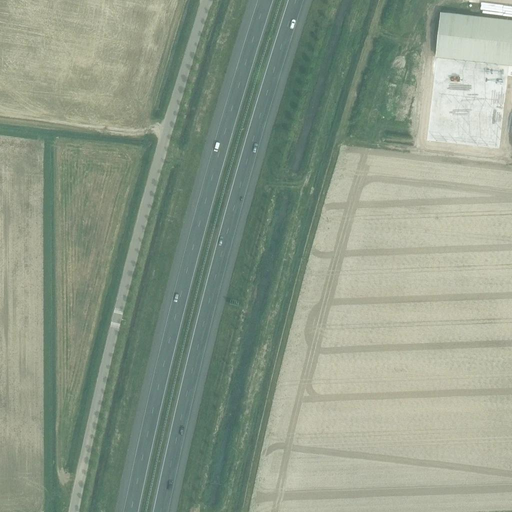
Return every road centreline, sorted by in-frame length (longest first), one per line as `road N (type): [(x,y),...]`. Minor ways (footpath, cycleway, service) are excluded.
road 1 (motorway): [(160,511),(231,219),(296,0)]
road 2 (motorway): [(265,0),(201,210),(131,511)]
road 3 (unclassified): [(72,511),(167,121),(206,0)]
